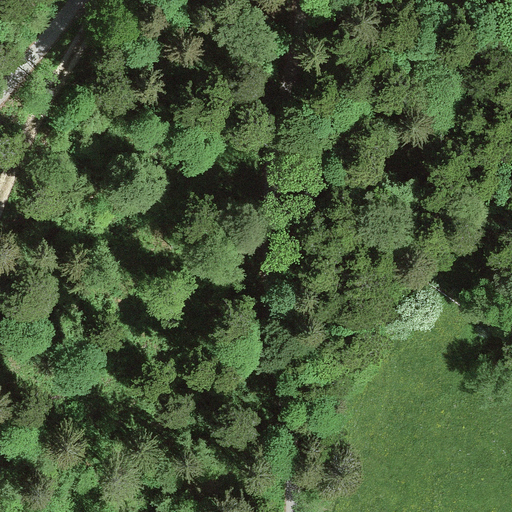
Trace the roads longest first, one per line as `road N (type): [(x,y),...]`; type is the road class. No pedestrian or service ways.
road 1 (unclassified): [(306,0),(265,200),(290,511)]
road 2 (track): [(0,198),(103,0)]
road 3 (unclassified): [(0,93),(82,0)]
